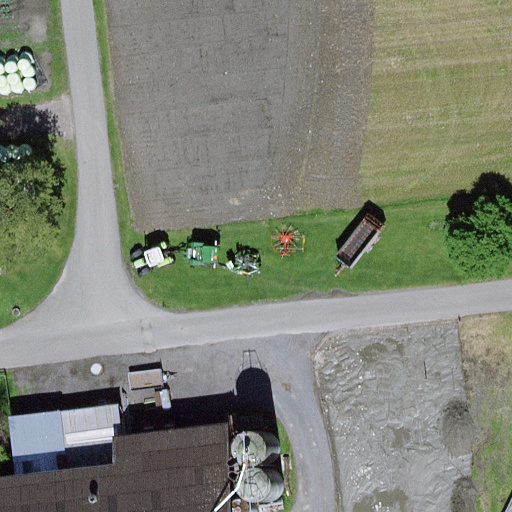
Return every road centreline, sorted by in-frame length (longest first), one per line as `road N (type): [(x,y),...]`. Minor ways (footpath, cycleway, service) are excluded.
road 1 (unclassified): [(511,296),(0,353)]
road 2 (track): [(109,340),(83,0)]
